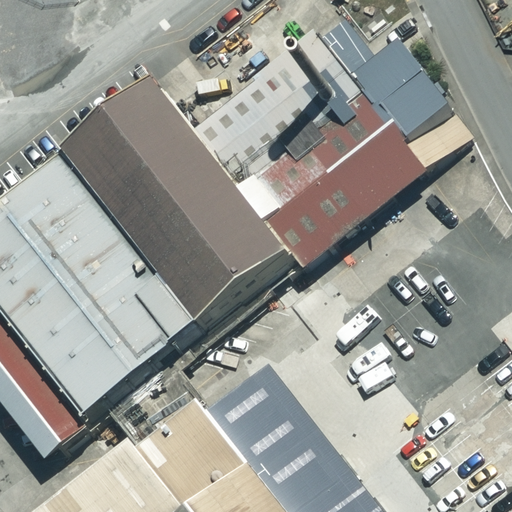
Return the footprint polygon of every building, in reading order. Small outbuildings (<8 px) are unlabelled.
[(193,124),(247,196),(372,104),(318,31),(193,124)] [(171,94),(68,170),(202,348),(304,272),(247,196),(193,124),(171,94)] [(247,196),(304,272),(429,180),(372,104),(247,196)] [(202,348),(68,170),(2,219),(0,220),(0,309),(90,430),(140,393),(202,348)] [(84,441),(0,328),(0,418),(41,473),(84,441)] [(318,511),(355,485),(267,370),(79,511),(318,511)]
